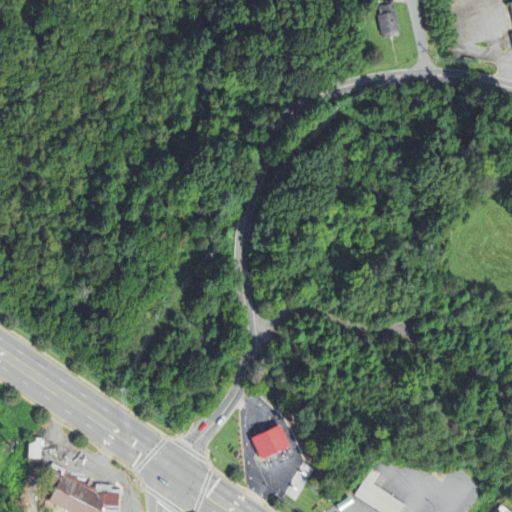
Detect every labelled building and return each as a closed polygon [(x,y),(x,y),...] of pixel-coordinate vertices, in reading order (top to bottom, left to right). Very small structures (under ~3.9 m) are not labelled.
[(392,4),(394,12),(396,12),(399,31),(392,32),(393,37),(383,39),(383,34),(381,34),(378,15),(379,15),(377,7),(392,4)] [(252,438),(262,459),(290,446),(280,425),(252,438)] [(34,457),(34,436),(44,436),(44,457),(34,457)] [(71,511),(36,494),(52,462),(65,469),(63,472),(97,489),(123,489),(123,494),(120,494),(118,511),(71,511)] [(380,511),(353,494),(371,467),(380,473),(373,483),(404,504),(398,511),(380,511)]
